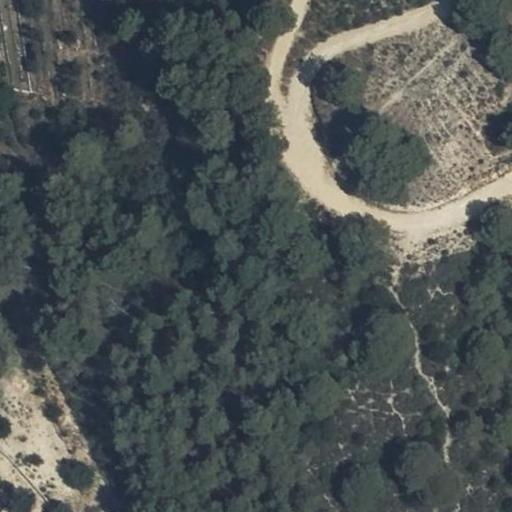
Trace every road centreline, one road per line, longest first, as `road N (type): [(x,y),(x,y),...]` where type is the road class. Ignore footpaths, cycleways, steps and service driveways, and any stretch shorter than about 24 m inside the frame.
road 1 (track): [(511,184),(401,221),(345,201),(304,168),(294,119),(309,64),(370,29),(467,0)]
road 2 (track): [(294,119),(274,104),(270,63),(300,0)]
